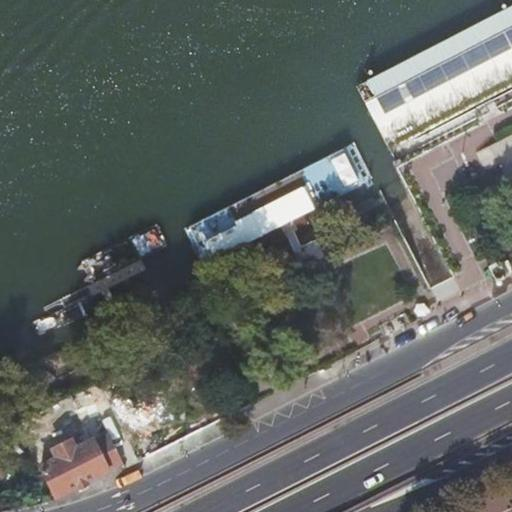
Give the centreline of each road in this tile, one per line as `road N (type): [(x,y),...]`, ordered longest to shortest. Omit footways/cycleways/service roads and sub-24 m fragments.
road 1 (primary): [(511,301),(95,511)]
road 2 (primary): [(511,354),(199,511)]
road 3 (primary): [(290,511),(511,399)]
road 4 (primary): [(395,511),(511,454)]
